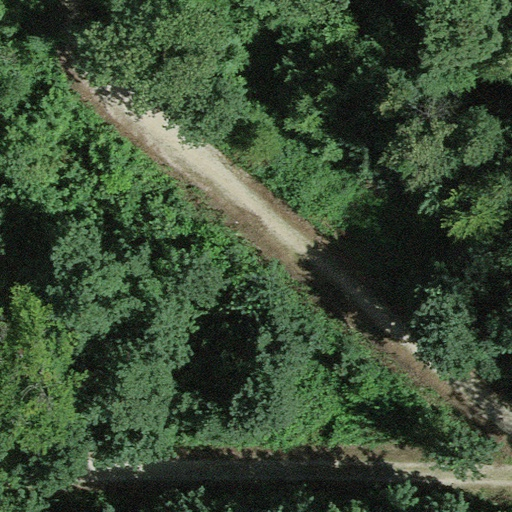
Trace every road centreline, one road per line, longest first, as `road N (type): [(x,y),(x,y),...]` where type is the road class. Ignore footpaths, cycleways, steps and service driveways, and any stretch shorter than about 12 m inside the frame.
road 1 (track): [(69,0),(73,25),(112,94),(511,398)]
road 2 (track): [(511,484),(0,464)]
